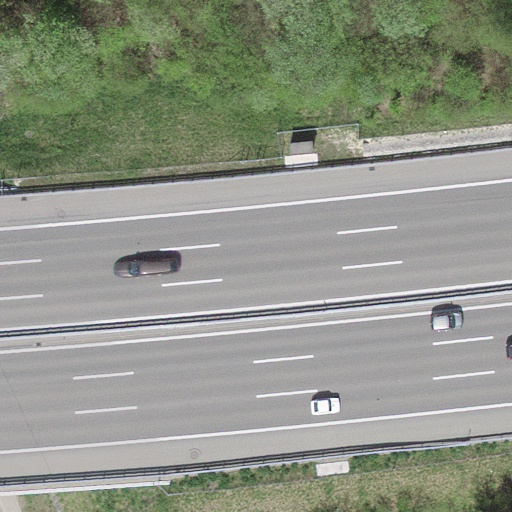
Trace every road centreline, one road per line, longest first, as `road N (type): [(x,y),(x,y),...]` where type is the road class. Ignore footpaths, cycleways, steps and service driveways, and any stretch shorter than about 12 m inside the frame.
road 1 (motorway): [(511,229),(0,278)]
road 2 (motorway): [(0,400),(511,352)]
